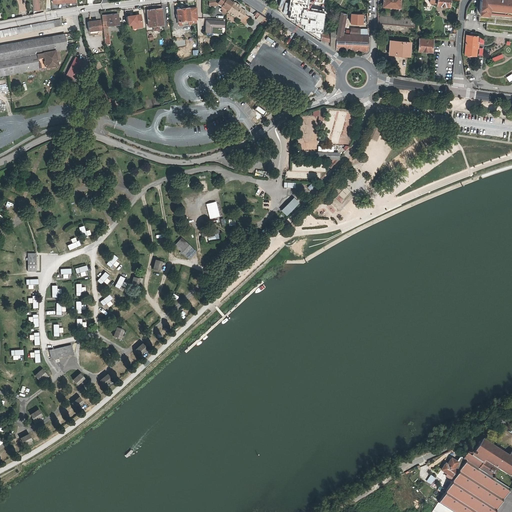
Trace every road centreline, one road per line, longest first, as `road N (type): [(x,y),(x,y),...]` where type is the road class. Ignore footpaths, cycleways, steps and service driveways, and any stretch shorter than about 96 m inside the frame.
road 1 (residential): [(0,163),(64,133),(154,159),(205,160),(288,112),(326,101)]
road 2 (unclassified): [(337,511),(413,463),(511,420)]
road 3 (residential): [(366,102),(356,145),(270,239)]
road 4 (track): [(165,318),(145,289),(152,242),(142,190)]
road 5 (track): [(16,222),(45,146),(68,193)]
road 6 (track): [(212,272),(171,259),(159,181)]
